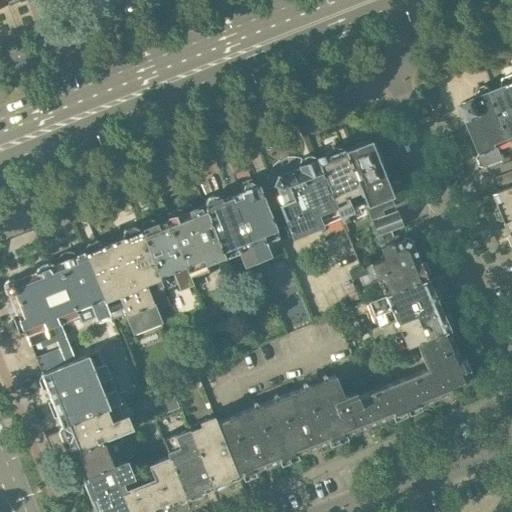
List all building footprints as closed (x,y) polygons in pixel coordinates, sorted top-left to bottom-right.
[(511,73),(503,77),(503,83),(503,85),(494,89),(511,135),(511,73)] [(492,90),(491,87),(486,84),(477,87),(476,93),(477,95),(463,101),(460,106),(464,116),(469,118),(471,117),(484,151),(480,157),(484,166),(489,167),(506,160),(504,154),(511,150),(511,135),(494,89),(492,90)] [(370,138),(344,149),(365,201),(373,220),(389,213),(384,202),(395,198),(370,138)] [(365,201),(344,149),(343,146),(341,146),(339,146),(336,146),(334,146),(332,147),(330,148),(328,149),(326,150),(325,152),(324,154),(325,157),(318,159),(341,216),(344,223),(351,220),(348,212),(354,210),(352,206),(365,201)] [(276,194),(285,216),(272,221),(280,239),(280,240),(324,223),(341,216),(318,159),(317,156),(309,154),(300,158),(299,163),(300,167),(279,175),(277,174),(273,182),(277,183),(280,192),(276,194)] [(511,180),(511,171),(498,176),(501,184),(511,180)] [(250,178),(241,181),(239,188),(240,191),(230,195),(262,273),(271,270),(265,256),(271,254),(267,244),(280,239),(272,221),(258,183),(256,184),(256,182),(250,178)] [(509,217),(510,220),(511,218),(511,186),(498,191),(503,203),(501,205),(498,209),(501,217),(506,218),(509,217)] [(205,205),(204,205),(226,260),(240,255),(244,264),(249,262),(254,276),(262,273),(230,195),(221,198),(220,196),(219,195),(217,195),(214,194),(210,195),(207,197),(206,198),(205,199),(204,201),(204,202),(205,205)] [(226,260),(204,205),(185,213),(184,210),(179,207),(168,212),(166,217),(167,220),(166,220),(190,276),(208,268),(205,261),(220,255),(223,262),(226,260)] [(398,210),(389,213),(373,220),(378,234),(390,229),(403,225),(398,210)] [(140,230),(163,286),(177,281),(179,287),(192,282),(190,276),(166,220),(157,224),(156,221),(151,218),(143,222),(141,227),(142,230),(140,230)] [(153,301),(149,292),(163,286),(140,230),(139,231),(137,227),(133,224),(124,228),(121,234),(122,237),(112,241),(142,315),(143,318),(152,315),(147,303),(153,301)] [(425,261),(417,260),(411,244),(412,240),(403,236),(402,240),(395,242),(390,229),(378,234),(376,235),(385,256),(349,270),(353,279),(369,273),(371,278),(383,273),(390,291),(426,277),(426,276),(429,270),(425,261)] [(84,253),(108,309),(121,304),(125,312),(131,310),(134,318),(142,315),(112,241),(102,245),(101,242),(96,239),(87,243),(84,249),(85,252),(84,253)] [(57,264),(80,320),(95,315),(97,321),(111,315),(108,309),(84,253),(74,257),(72,251),(70,251),(68,251),(67,251),(65,251),(63,252),(61,253),(60,254),(58,256),(57,257),(59,263),(57,264)] [(82,324),(80,320),(57,264),(54,265),(47,262),(38,266),(33,273),(16,280),(15,279),(13,278),(12,277),(10,277),(9,277),(7,278),(6,278),(5,279),(4,280),(3,282),(2,283),(2,285),(2,286),(3,288),(3,289),(4,290),(6,291),(7,292),(8,292),(10,293),(16,309),(12,314),(18,330),(25,331),(30,343),(36,341),(38,345),(42,345),(66,335),(60,317),(71,313),(76,327),(82,324)] [(385,323),(437,302),(441,296),(437,287),(430,286),(426,277),(390,291),(359,304),(362,311),(372,307),(375,313),(380,311),(385,323)] [(352,283),(344,286),(349,297),(356,294),(352,283)] [(447,312),(441,312),(437,302),(385,323),(368,330),(371,336),(373,337),(376,336),(376,335),(382,332),(387,345),(392,343),(395,350),(416,342),(448,329),(447,327),(451,322),(447,312)] [(448,329),(416,342),(426,368),(402,378),(413,405),(450,391),(448,385),(467,378),(448,329)] [(53,399),(99,380),(98,377),(111,372),(105,358),(92,363),(88,353),(42,372),(42,373),(38,379),(42,387),(49,389),(53,399)] [(190,385),(185,373),(170,379),(175,391),(190,385)] [(275,397),(297,451),(356,428),(344,396),(335,374),(275,397)] [(356,391),(344,396),(356,428),(413,405),(402,378),(357,395),(356,391)] [(102,388),(99,380),(53,399),(52,400),(51,402),(50,403),(50,405),(50,406),(50,408),(50,409),(51,410),(52,412),(53,413),(54,414),(56,414),(57,414),(59,414),(63,424),(107,407),(105,402),(117,397),(119,402),(130,397),(128,392),(120,395),(115,383),(102,388)] [(255,468),(297,451),(275,397),(222,419),(223,421),(218,423),(238,472),(239,472),(240,474),(255,468)] [(69,440),(73,450),(118,433),(133,426),(126,408),(109,413),(107,407),(63,424),(63,425),(59,430),(63,439),(69,440)] [(223,421),(222,419),(216,421),(214,415),(189,425),(190,428),(213,485),(238,475),(240,474),(239,472),(238,472),(218,423),(223,421)] [(164,438),(171,455),(187,495),(193,500),(202,496),(204,489),(213,485),(190,428),(164,438)] [(84,477),(127,459),(118,433),(73,450),(84,477)] [(121,491),(129,511),(150,511),(151,509),(187,495),(171,455),(151,463),(156,477),(121,491)] [(127,459),(84,477),(84,479),(81,484),(85,496),(92,497),(97,511),(129,511),(121,491),(126,489),(122,480),(134,475),(127,459)]
